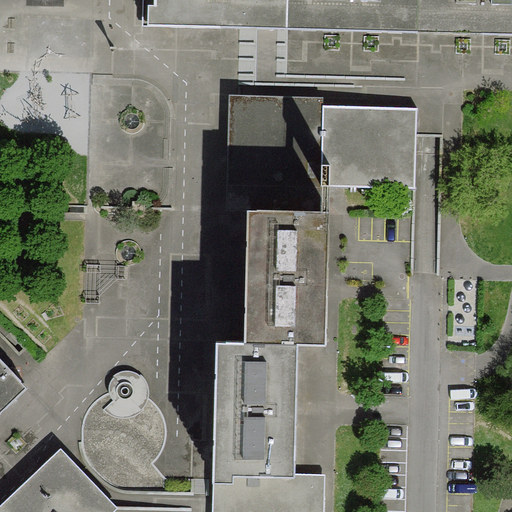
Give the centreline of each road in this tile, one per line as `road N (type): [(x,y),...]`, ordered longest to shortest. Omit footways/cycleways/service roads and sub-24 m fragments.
road 1 (residential): [(0,477),(176,309),(190,278),(193,108),(187,89),(123,26),(118,0)]
road 2 (residential): [(429,293),(425,511)]
